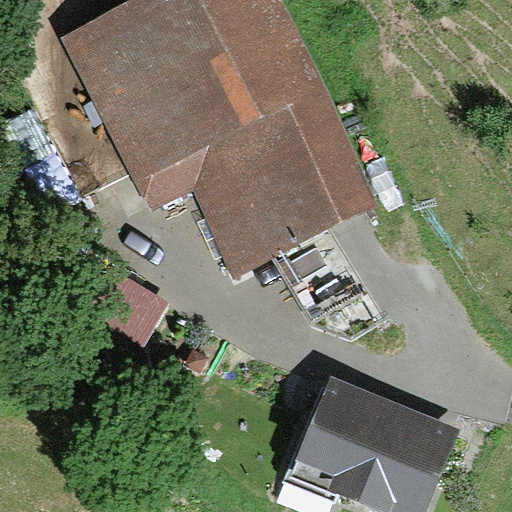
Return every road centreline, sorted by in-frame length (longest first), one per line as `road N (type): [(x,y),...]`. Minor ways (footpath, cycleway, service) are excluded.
road 1 (residential): [(0,212),(62,195),(127,273),(287,364)]
road 2 (track): [(287,364),(511,422)]
